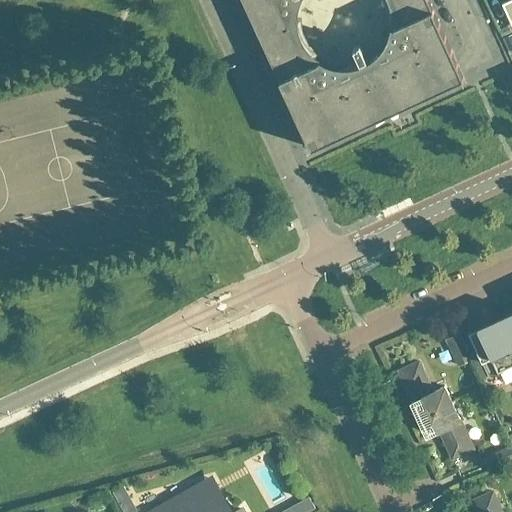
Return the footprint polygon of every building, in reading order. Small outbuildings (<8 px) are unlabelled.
[(464,78),(427,0),(242,0),(311,149),(464,78)] [(511,0),(507,0),(502,3),(511,25),(511,0)] [(511,50),(511,33),(502,38),(509,52),(511,50)] [(511,311),(496,319),(498,324),(511,354),(511,311)] [(511,365),(511,354),(498,324),(496,319),(486,324),(468,332),(488,376),(497,372),(497,373),(511,365)] [(470,360),(458,334),(446,340),(458,366),(470,360)] [(451,402),(444,386),(432,391),(419,361),(398,371),(419,417),(451,402)] [(472,448),(451,402),(419,417),(426,433),(438,428),(452,458),(472,448)] [(489,471),(511,459),(511,452),(510,447),(483,459),(489,471)] [(243,511),(242,509),(236,511),(229,511),(211,479),(152,511),(243,511)] [(501,511),(492,491),(472,501),(476,511),(501,511)] [(136,511),(128,493),(117,498),(123,511),(136,511)] [(307,511),(315,508),(309,497),(295,505),(299,511),(307,511)]
